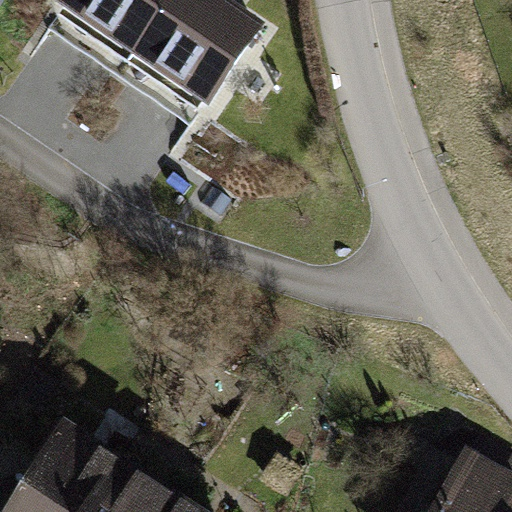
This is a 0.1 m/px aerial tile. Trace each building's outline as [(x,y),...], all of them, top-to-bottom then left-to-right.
[(0,0),(0,13),(8,0),(0,0)] [(130,55),(167,0),(55,0),(53,3),(130,55)] [(206,107),(262,26),(224,0),(167,0),(130,55),(206,107)] [(10,511),(89,511),(119,466),(63,430),(10,511)] [(511,475),(473,453),(438,511),(508,511),(511,506),(511,475)] [(89,511),(167,511),(175,501),(119,466),(89,511)] [(167,511),(191,511),(175,501),(167,511)]
